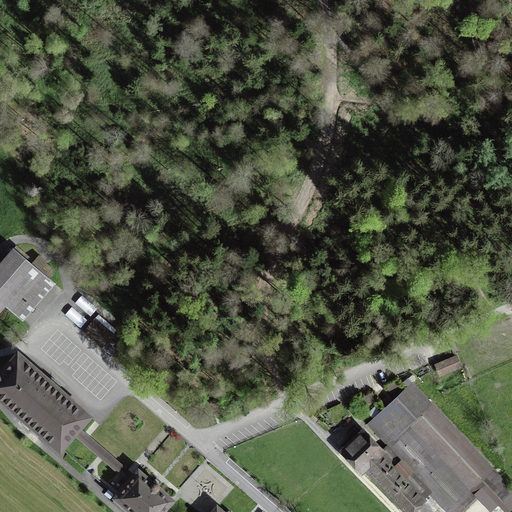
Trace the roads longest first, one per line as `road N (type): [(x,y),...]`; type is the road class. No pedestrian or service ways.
road 1 (track): [(286,400),(260,312),(270,265),(316,169),(331,51)]
road 2 (track): [(331,51),(435,215),(470,287),(493,317),(511,308)]
road 3 (residential): [(191,440),(493,317)]
road 4 (unclassified): [(191,440),(40,321)]
